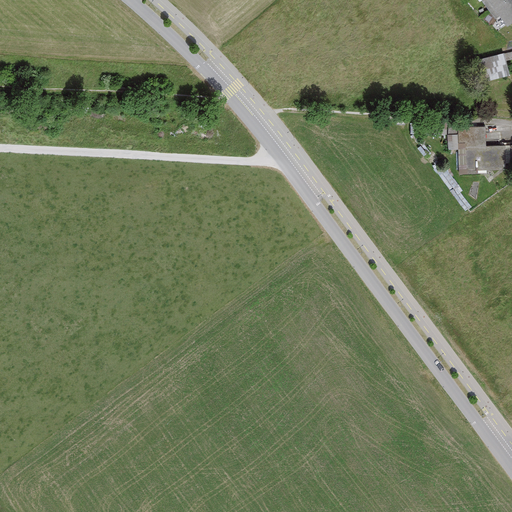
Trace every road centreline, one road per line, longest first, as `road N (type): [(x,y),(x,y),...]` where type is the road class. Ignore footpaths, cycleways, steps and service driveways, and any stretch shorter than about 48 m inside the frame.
road 1 (tertiary): [(511,462),(250,112),(130,0)]
road 2 (track): [(287,158),(0,151)]
